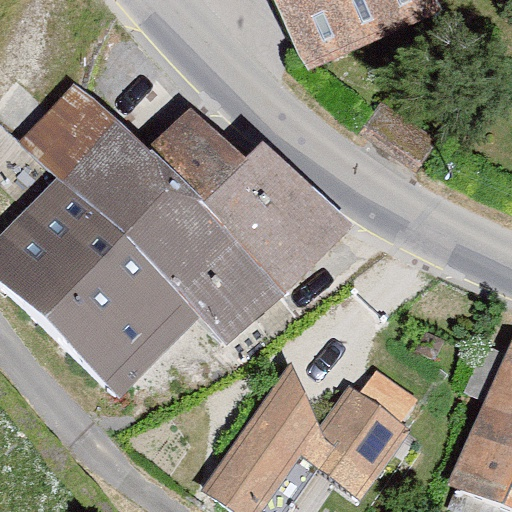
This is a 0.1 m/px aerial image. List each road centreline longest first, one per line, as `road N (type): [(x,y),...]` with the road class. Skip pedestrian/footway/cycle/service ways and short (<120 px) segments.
road 1 (tertiary): [(511,261),(397,205),(250,96),(166,0)]
road 2 (unclassified): [(0,332),(89,457),(166,511)]
